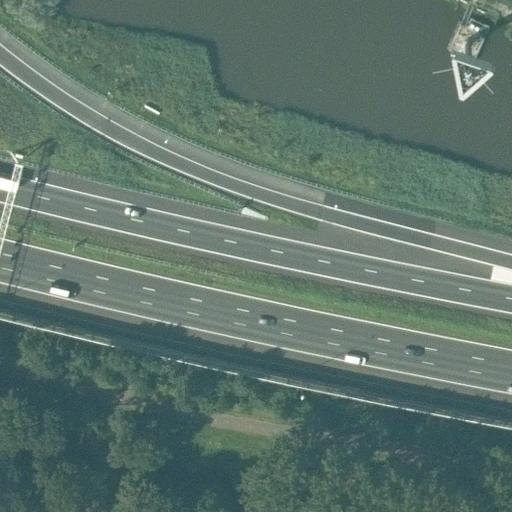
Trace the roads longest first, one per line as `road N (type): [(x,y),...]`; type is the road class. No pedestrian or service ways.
road 1 (motorway): [(511,262),(192,171),(84,116),(0,52)]
road 2 (motorway): [(0,259),(511,371)]
road 3 (motorway): [(511,299),(0,187)]
